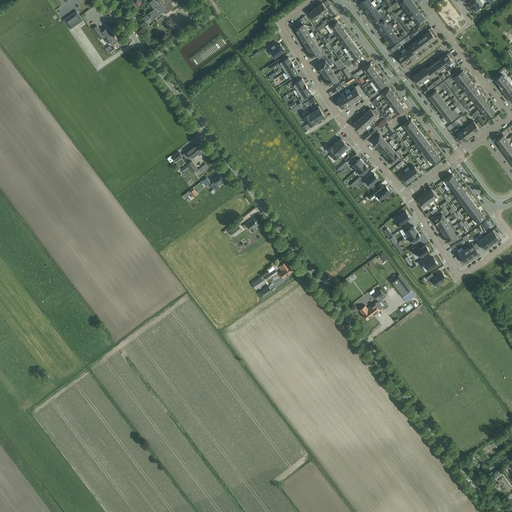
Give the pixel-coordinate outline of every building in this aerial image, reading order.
[(150,0),(149,2),(154,9),(143,17),(145,20),(151,16),(153,19),(160,14),(158,12),(163,8),(166,13),(178,4),(175,0),(157,0),(156,1),(155,0),(150,0)] [(364,8),(371,2),(369,0),(364,0),(360,4),(363,8),(364,8)] [(483,4),(480,0),(471,0),(468,2),(475,11),(476,11),(477,12),(480,9),(479,8),(482,6),(481,6),(483,4)] [(412,2),(413,1),(412,1),(403,8),(404,7),(407,10),(414,5),(412,2)] [(322,2),(318,6),(324,14),(328,10),(322,2)] [(364,8),(367,12),(374,6),(371,2),(364,8)] [(327,7),(329,10),(331,12),(333,15),(336,12),(334,10),(333,7),(331,5),(327,7)] [(407,10),(410,15),(417,9),(414,5),(407,10)] [(318,6),(314,9),(319,17),(324,14),(318,6)] [(367,12),(370,16),(378,10),(374,6),(367,12)] [(314,9),(309,13),(315,20),(319,17),(314,9)] [(410,15),(413,19),(421,13),(420,13),(417,9),(410,15)] [(384,13),(381,15),(378,10),(370,16),(369,16),(373,21),(379,17),(381,19),(386,15),(384,13)] [(77,11),(72,15),(64,20),(70,29),(83,20),(77,11)] [(413,19),(416,24),(425,18),(421,13),(413,19)] [(387,14),(386,15),(381,19),(382,22),(377,26),(380,31),(381,30),(388,25),(385,20),(389,17),(387,14)] [(341,25),(337,21),(336,22),(334,19),(328,24),(333,31),(341,25)] [(301,21),(295,25),(296,28),(296,29),(298,33),(306,28),(304,24),(303,24),(301,21)] [(388,25),(381,30),(384,34),(393,28),(391,25),(390,24),(388,25)] [(341,25),(333,31),(336,35),(344,29),(341,25)] [(107,39),(105,40),(108,43),(110,42),(112,45),(117,41),(112,33),(112,32),(108,27),(103,31),(105,34),(104,35),(97,26),(93,29),(100,39),(105,36),(106,37),(107,39)] [(430,31),(426,34),(432,41),(436,38),(435,37),(438,35),(431,27),(429,29),(430,31)] [(306,28),(298,33),(301,38),(309,33),(306,28)] [(384,34),(387,38),(386,39),(394,33),(392,29),(393,28),(384,34)] [(339,39),(347,34),(344,29),(336,35),(339,39)] [(309,33),(301,38),(304,43),(312,38),(309,33)] [(398,38),(394,33),(386,39),(390,44),(396,39),(397,42),(403,37),(401,35),(398,38)] [(343,43),(350,38),(347,34),(339,39),(343,43)] [(426,34),(422,37),(427,44),(432,41),(426,34)] [(317,41),(314,36),(312,38),(304,43),(307,48),(316,42),(317,41)] [(422,37),(418,40),(423,47),(427,44),(422,37)] [(346,47),(353,42),(350,38),(343,43),(346,47)] [(418,40),(414,43),(419,50),(423,47),(418,40)] [(272,45),(269,47),(271,48),(272,50),(270,51),(273,54),(275,57),(280,53),(285,50),(282,47),(280,44),(279,45),(277,45),(276,44),(275,42),(272,45)] [(316,42),(307,48),(310,52),(319,46),(316,42)] [(349,51),(356,46),(353,42),(346,47),(349,51)] [(414,43),(409,46),(416,55),(417,55),(415,53),(419,50),(414,43)] [(310,52),(309,52),(313,57),(319,53),(322,57),(326,55),(323,51),(320,46),(319,46),(310,52)] [(352,56),(359,50),(356,46),(349,51),(352,56)] [(409,46),(406,49),(412,58),(416,55),(409,46)] [(406,51),(403,54),(408,61),(412,58),(406,49),(405,49),(406,51)] [(363,54),(359,50),(352,56),(355,60),(363,54)] [(445,55),(443,56),(446,60),(449,64),(453,61),(451,58),(453,56),(450,52),(448,54),(447,53),(445,55)] [(403,54),(398,57),(404,64),(408,61),(403,54)] [(331,64),(326,55),(322,57),(324,61),(318,65),(321,70),(329,65),(331,64)] [(443,56),(439,59),(445,67),(449,64),(446,60),(443,56)] [(273,63),(269,65),(270,67),(271,68),(274,67),(277,65),(278,67),(279,69),(281,68),(283,67),(285,66),(288,64),(292,62),(290,59),(289,57),(284,59),(278,63),(278,62),(277,60),(273,63)] [(439,59),(435,62),(441,70),(445,67),(439,59)] [(285,66),(283,67),(284,69),(286,72),(290,69),(295,66),(293,64),(292,62),(288,64),(285,66)] [(435,62),(431,66),(436,73),(441,70),(435,62)] [(363,69),(365,72),(366,73),(374,67),(373,67),(373,66),(372,66),(370,63),(363,69)] [(332,70),(329,65),(321,70),(324,75),(332,70)] [(286,72),(283,74),(286,79),(289,77),(290,79),(296,76),(295,73),(298,71),(295,66),(290,69),(286,72)] [(426,67),(425,67),(432,76),(436,73),(431,66),(427,68),(426,67)] [(369,77),(377,72),(376,71),(376,70),(374,67),(366,73),(369,77)] [(425,67),(421,70),(427,78),(431,75),(432,76),(425,67)] [(332,70),(324,75),(327,79),(335,74),(332,70)] [(421,70),(417,73),(423,81),(427,78),(421,70)] [(455,77),(458,81),(467,75),(463,70),(458,74),(456,71),(453,74),(455,76),(455,77)] [(498,84),(506,78),(502,73),(500,71),(495,75),(497,77),(494,79),(498,84)] [(369,77),(372,81),(380,76),(379,75),(380,75),(379,75),(379,74),(377,72),(369,77)] [(417,73),(413,76),(419,84),(423,81),(417,73)] [(335,74),(327,79),(326,79),(328,81),(327,82),(329,85),(338,79),(335,74)] [(467,75),(458,81),(462,86),(470,79),(467,75)] [(382,78),(380,76),(372,81),(375,85),(383,80),(383,79),(382,79),(382,78)] [(451,80),(448,77),(444,80),(450,88),(452,86),(453,86),(450,81),(451,80)] [(291,81),(288,83),(289,84),(290,86),(292,85),(293,87),(295,90),(295,89),(296,89),(301,86),(305,83),(303,80),(302,78),(301,78),(296,81),(295,79),(291,81)] [(498,84),(501,88),(502,89),(510,82),(506,78),(498,84)] [(470,79),(462,86),(466,90),(474,84),(470,79)] [(383,80),(375,85),(378,90),(386,84),(384,81),(383,80),(384,80),(383,80)] [(502,89),(505,93),(511,88),(511,85),(510,82),(502,89)] [(301,86),(296,89),(298,91),(299,93),(303,90),(308,88),(307,85),(305,83),(301,86)] [(474,84),(466,90),(469,95),(477,88),(474,84)] [(356,99),(361,96),(359,92),(361,90),(358,85),(355,87),(356,88),(351,91),(356,99)] [(303,90),(299,93),(300,95),(302,98),(299,100),(300,101),(301,103),(304,100),(308,98),(307,97),(306,96),(309,94),(311,93),(309,90),(308,88),(303,90)] [(385,98),(392,92),(391,91),(389,88),(382,94),(385,98)] [(477,88),(469,95),(473,99),(481,93),(480,93),(477,89),(477,88)] [(429,96),(432,100),(440,94),(436,90),(429,96)] [(356,99),(351,91),(346,94),(352,102),(356,99)] [(392,92),(385,98),(388,102),(395,96),(394,94),(393,94),(393,93),(392,92)] [(481,93),(473,99),(476,104),(484,97),(481,93)] [(352,102),(346,94),(342,97),(344,101),(347,105),(352,102)] [(432,100),(435,104),(443,98),(440,94),(432,100)] [(395,96),(388,102),(391,106),(399,100),(397,98),(396,97),(395,96)] [(342,97),(337,100),(337,101),(336,101),(337,103),(338,105),(340,104),(342,108),(347,105),(344,101),(342,97)] [(484,97),(476,104),(480,108),(488,102),(484,97)] [(435,104),(438,108),(446,103),(443,98),(435,104)] [(399,100),(391,106),(394,110),(402,105),(400,102),(399,101),(399,100)] [(488,102),(480,108),(483,112),(492,106),(492,105),(491,106),(488,102)] [(300,103),(297,105),(292,108),(291,108),(294,112),(302,107),(300,103)] [(441,112),(449,107),(446,103),(438,108),(441,112)] [(402,105),(394,110),(397,115),(405,109),(403,106),(402,105)] [(316,107),(313,109),(314,110),(317,115),(320,119),(322,118),(325,116),(321,111),(319,107),(318,106),(316,107)] [(492,106),(483,112),(487,117),(495,110),(492,106)] [(441,112),(444,116),(452,111),(449,107),(441,112)] [(377,116),(371,109),(366,113),(372,120),(377,116)] [(310,113),(312,118),(315,122),(317,121),(320,119),(317,115),(314,110),(312,112),(310,113)] [(305,113),(302,115),(303,118),(305,120),(306,120),(306,119),(308,122),(310,125),(313,124),(315,122),(312,118),(310,113),(308,111),(305,113)] [(444,116),(447,121),(455,115),(452,111),(444,116)] [(366,113),(362,116),(368,123),(370,125),(374,121),(372,120),(366,113)] [(362,116),(358,120),(364,127),(368,123),(362,116)] [(387,122),(384,119),(377,125),(381,128),(387,122)] [(407,129),(414,123),(413,122),(414,122),(413,121),(413,122),(411,119),(403,124),(407,129)] [(358,120),(354,124),(360,131),(364,127),(358,120)] [(475,132),(480,128),(474,120),(469,123),(470,124),(475,132)] [(414,123),(407,129),(410,133),(418,128),(416,125),(414,123)] [(475,132),(470,124),(466,127),(471,135),(475,132)] [(461,130),(459,127),(455,130),(463,141),(467,138),(462,130),(461,130)] [(471,135),(466,127),(462,130),(467,138),(471,135)] [(418,128),(410,133),(413,138),(421,132),(420,130),(418,128)] [(372,135),(369,132),(362,138),(365,141),(372,135)] [(421,132),(413,138),(417,142),(424,136),(422,134),(422,133),(421,132)] [(384,138),(380,134),(372,141),(376,145),(377,145),(384,138)] [(496,140),(499,145),(507,139),(503,135),(496,140)] [(424,136),(417,142),(420,146),(427,141),(426,139),(424,136)] [(348,146),(341,138),(337,142),(344,150),(348,146)] [(388,143),(384,138),(377,145),(381,149),(388,143)] [(499,145),(502,149),(510,143),(507,139),(499,145)] [(393,146),(389,141),(388,143),(381,149),(385,154),(392,147),(393,146)] [(427,141),(420,146),(423,151),(431,145),(429,142),(427,141)] [(344,150),(337,142),(333,146),(340,153),(344,150)] [(192,147),(186,152),(189,155),(200,147),(197,143),(197,144),(196,143),(195,143),(192,145),(192,147)] [(502,149),(506,153),(511,148),(511,146),(510,143),(502,149)] [(431,145),(423,151),(426,155),(434,149),(432,147),(432,146),(431,146),(431,145)] [(328,150),(333,155),(331,156),(334,159),(340,153),(333,146),(328,150)] [(203,150),(200,147),(189,155),(192,159),(203,150)] [(396,151),(392,147),(385,154),(389,158),(396,151)] [(434,149),(426,155),(430,159),(437,154),(435,151),(434,150),(435,150),(434,150),(434,149)] [(401,155),(397,150),(396,151),(389,158),(388,158),(392,163),(397,158),(400,161),(404,158),(401,154),(401,155)] [(178,151),(172,156),(174,159),(176,162),(178,159),(177,157),(181,155),(178,151)] [(437,154),(430,159),(433,164),(441,158),(438,155),(439,155),(438,155),(438,154),(437,154)] [(352,161),(350,163),(353,167),(356,170),(360,166),(364,163),(362,160),(360,158),(358,160),(357,161),(356,160),(355,159),(352,161)] [(187,164),(193,172),(198,168),(192,160),(187,164)] [(360,166),(356,170),(358,173),(360,175),(361,174),(362,175),(363,176),(366,174),(368,172),(367,170),(366,169),(367,168),(369,167),(367,165),(364,163),(360,166)] [(414,165),(410,169),(416,177),(416,176),(417,175),(420,173),(414,165)] [(406,172),(411,180),(413,179),(416,177),(410,169),(406,172)] [(411,180),(406,172),(401,176),(407,183),(410,181),(411,180)] [(212,179),(217,185),(224,179),(220,173),(212,179)] [(366,180),(372,188),(375,186),(373,183),(378,178),(374,173),(366,180)] [(448,184),(456,178),(455,178),(455,177),(455,178),(455,177),(455,176),(454,177),(452,174),(445,179),(448,184)] [(458,181),(456,178),(448,184),(451,188),(459,183),(459,182),(458,182),(458,181)] [(359,181),(356,184),(357,185),(359,187),(362,184),(365,182),(364,180),(362,179),(359,181)] [(459,183),(451,188),(455,193),(462,187),(462,186),(461,185),(459,183)] [(381,184),(367,196),(368,196),(370,198),(370,199),(376,194),(381,199),(381,200),(381,199),(383,197),(385,196),(385,197),(385,198),(389,194),(388,194),(391,191),(390,191),(385,186),(386,186),(385,185),(384,187),(384,186),(383,187),(381,184)] [(455,193),(458,197),(465,191),(465,190),(465,191),(464,190),(464,189),(464,190),(462,187),(455,193)] [(427,192),(433,199),(437,196),(432,188),(429,191),(429,190),(428,191),(429,191),(428,191),(427,191),(428,191),(427,192)] [(194,189),(190,192),(191,193),(194,198),(198,194),(194,189)] [(461,201),(469,196),(468,194),(467,194),(465,191),(458,197),(461,201)] [(433,199),(427,192),(424,194),(423,195),(428,203),(433,199)] [(428,203),(423,195),(421,196),(418,198),(424,206),(428,203)] [(464,206),(472,200),(470,197),(469,196),(461,201),(464,206)] [(464,206),(468,210),(475,204),(474,203),(474,202),(472,200),(464,206)] [(475,204),(468,210),(471,214),(478,208),(476,206),(477,206),(476,206),(475,204)] [(444,215),(446,214),(443,208),(438,212),(440,215),(434,218),(437,224),(438,223),(446,218),(444,215)] [(474,219),(482,213),(480,210),(479,209),(478,208),(471,214),(474,219)] [(408,214),(406,211),(397,217),(399,221),(396,222),(400,228),(405,224),(404,221),(410,217),(408,214)] [(482,213),(474,219),(477,223),(485,217),(483,214),(482,213)] [(251,230),(253,233),(257,230),(255,227),(259,224),(254,218),(246,224),(251,231),(251,230)] [(448,222),(446,218),(438,223),(440,228),(448,222)] [(453,226),(450,221),(448,222),(440,228),(443,232),(453,226)] [(238,224),(229,231),(234,237),(242,230),(238,224)] [(408,226),(403,229),(408,237),(413,234),(417,231),(414,226),(410,228),(408,226)] [(456,231),(453,226),(443,232),(446,237),(454,232),(456,231)] [(491,232),(488,233),(491,237),(495,242),(497,240),(499,238),(496,234),(493,230),(491,232)] [(413,234),(408,237),(409,240),(411,242),(413,241),(413,243),(414,244),(417,242),(420,240),(419,239),(418,238),(419,237),(421,236),(419,234),(417,231),(413,234)] [(456,234),(454,232),(446,237),(445,237),(449,242),(455,238),(456,241),(462,237),(459,233),(456,234)] [(486,235),(484,237),(487,241),(490,245),(492,243),(494,242),(495,242),(491,237),(488,233),(486,235)] [(481,238),(479,240),(482,244),(485,249),(488,247),(490,245),(487,241),(484,237),(481,238)] [(470,244),(467,246),(468,247),(469,247),(471,251),(474,256),(476,254),(479,253),(478,251),(477,249),(479,248),(477,245),(476,243),(474,244),(472,242),(470,244)] [(426,244),(420,248),(418,245),(412,249),(416,254),(418,253),(421,256),(430,250),(426,244)] [(466,248),(463,250),(465,252),(466,254),(468,257),(469,259),(472,257),(474,256),(471,251),(469,247),(468,247),(466,248)] [(458,252),(456,254),(457,257),(460,255),(462,258),(464,262),(467,260),(469,259),(468,257),(466,254),(465,252),(463,250),(461,251),(459,253),(458,252)] [(387,259),(382,252),(378,256),(383,262),(387,259)] [(428,256),(420,261),(422,265),(421,265),(425,271),(438,264),(433,257),(430,259),(428,256)] [(282,271),(289,265),(286,261),(279,266),(282,271)] [(278,273),(275,269),(273,265),(267,269),(269,272),(264,276),(267,280),(275,274),(276,275),(279,272),(278,273)] [(282,271),(279,272),(276,275),(278,278),(282,276),(283,278),(293,271),(289,265),(282,271)] [(432,273),(426,277),(429,281),(432,279),(437,285),(446,278),(441,271),(434,277),(432,273)] [(410,291),(398,274),(390,281),(402,297),(410,291)] [(261,277),(252,283),(256,289),(258,287),(261,286),(265,283),(261,277)] [(269,286),(259,293),(262,298),(272,291),(269,286)] [(380,288),(373,294),(377,300),(384,294),(386,292),(384,291),(384,290),(383,289),(381,290),(380,288)] [(377,302),(368,309),(373,315),(382,308),(377,302)] [(373,315),(368,309),(368,308),(367,308),(365,305),(360,309),(367,320),(373,315)] [(398,327),(387,335),(392,342),(399,336),(402,340),(412,332),(408,328),(403,333),(398,327)] [(511,487),(503,476),(497,480),(506,492),(511,487)]
